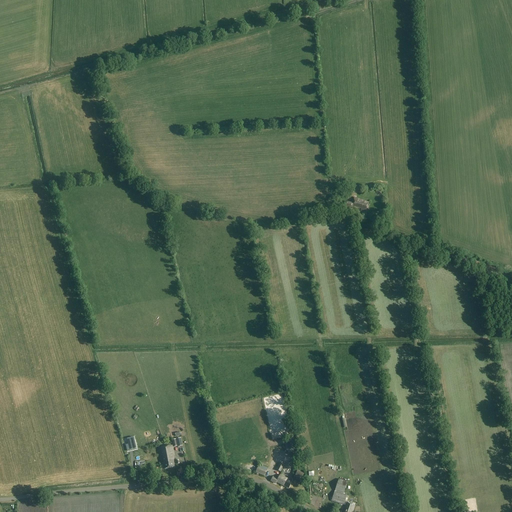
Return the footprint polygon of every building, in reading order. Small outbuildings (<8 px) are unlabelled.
[(366,211),(369,202),(354,197),(352,203),(347,202),(345,209),(351,211),(352,207),(366,211)] [(129,445),(126,445),(128,451),(136,449),(133,437),(127,439),(129,445)] [(172,440),(174,447),(177,446),(178,447),(183,446),(181,438),(172,440)] [(163,463),(165,469),(175,467),(172,456),(174,456),(172,446),(159,448),(162,463),(163,463)] [(265,476),(267,471),(258,468),(256,472),(265,476)] [(305,479),(302,478),(304,474),(298,470),(293,479),(302,484),(305,479)] [(280,475),(279,477),(277,476),(276,478),(273,477),(271,481),(276,484),(277,482),(288,488),(292,481),(280,475)] [(352,511),(355,505),(345,502),(347,495),(343,494),(347,482),(339,479),(335,491),(331,501),(346,505),(345,508),(346,509),(344,511),(352,511)]
